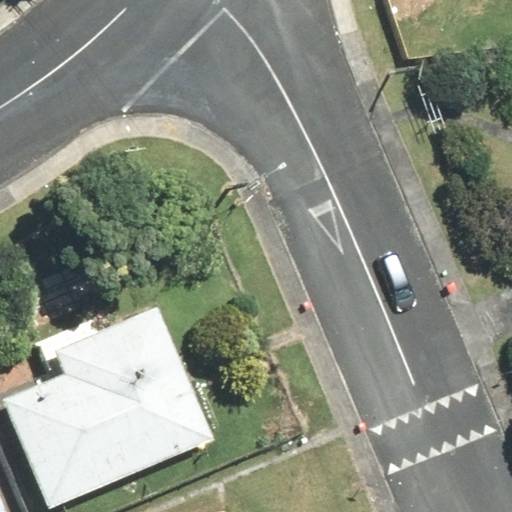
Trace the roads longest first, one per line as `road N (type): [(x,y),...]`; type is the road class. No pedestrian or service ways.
road 1 (residential): [(235,0),(285,74),(469,511)]
road 2 (residential): [(0,113),(36,94),(140,0)]
